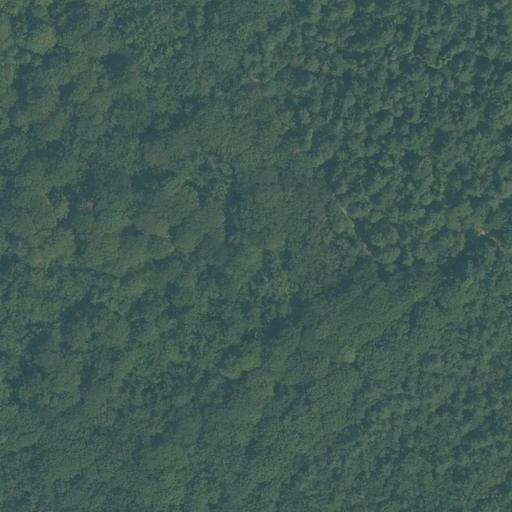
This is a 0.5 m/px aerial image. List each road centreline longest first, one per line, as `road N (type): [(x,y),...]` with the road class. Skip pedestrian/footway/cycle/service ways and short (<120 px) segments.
road 1 (unknown): [(511,135),(365,274),(334,318),(217,423),(178,490)]
road 2 (unknown): [(511,384),(349,511),(225,472),(178,490)]
road 3 (track): [(178,490),(389,308)]
road 4 (unknown): [(0,369),(63,418),(172,475),(178,490)]
road 5 (track): [(178,490),(0,403)]
road 6 (track): [(389,308),(511,203)]
